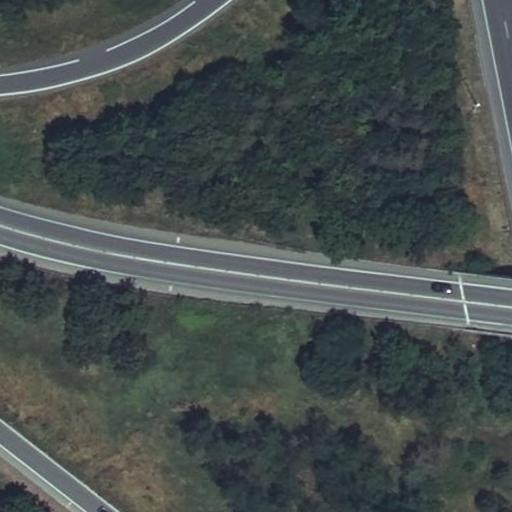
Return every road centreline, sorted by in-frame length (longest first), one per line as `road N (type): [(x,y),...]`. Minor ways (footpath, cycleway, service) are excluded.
road 1 (motorway): [(511,291),(96,237),(0,207)]
road 2 (motorway): [(0,232),(72,253),(225,277),(511,309)]
road 3 (motorway): [(214,0),(117,56),(0,82)]
road 4 (motorway): [(0,427),(106,511)]
